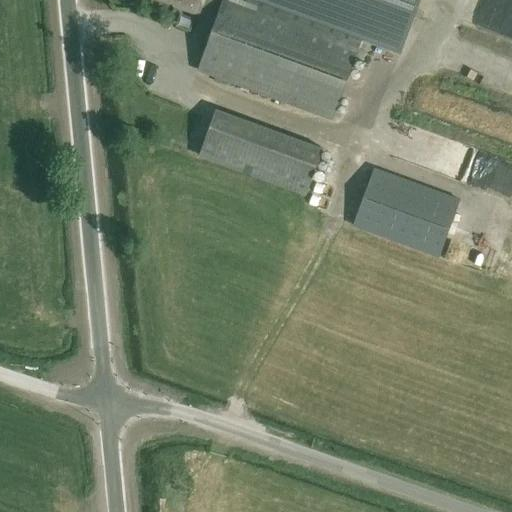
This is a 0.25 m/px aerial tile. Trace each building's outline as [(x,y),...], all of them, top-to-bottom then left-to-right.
[(162,0),(185,7),(184,9),(198,14),(201,7),(219,13),(198,69),(331,118),(361,39),(399,53),(418,0),(162,0)] [(362,49),(360,59),(388,65),(391,54),(362,49)] [(216,110),(210,127),(199,155),(304,194),(321,148),(216,110)] [(437,256),(458,199),(373,168),(352,224),(437,256)] [(511,170),(506,169),(498,198),(511,201),(511,170)]
